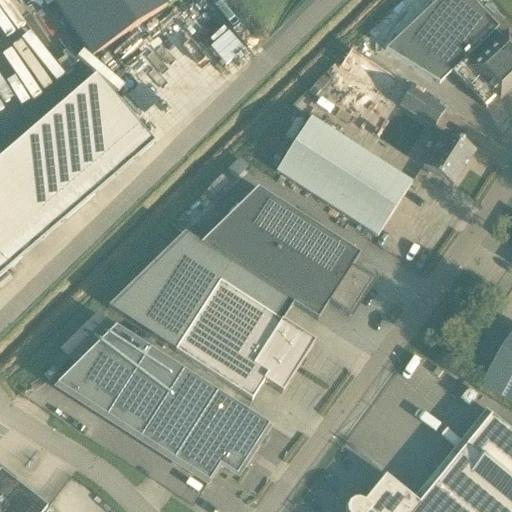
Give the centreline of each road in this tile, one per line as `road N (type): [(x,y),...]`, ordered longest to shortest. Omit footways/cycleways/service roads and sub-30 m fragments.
road 1 (unclassified): [(0,326),(333,0)]
road 2 (unclassified): [(259,511),(431,294),(511,173)]
road 3 (unclassified): [(138,511),(102,475),(0,409)]
road 4 (unknown): [(290,511),(275,492),(170,417)]
